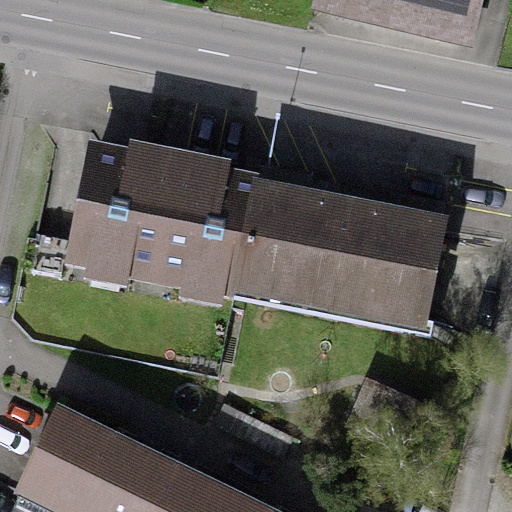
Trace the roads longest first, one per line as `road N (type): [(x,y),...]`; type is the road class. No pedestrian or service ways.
road 1 (secondary): [(511,114),(35,17)]
road 2 (residential): [(0,187),(35,17)]
